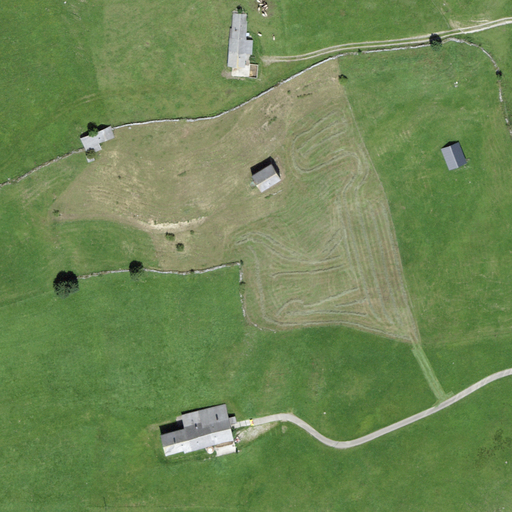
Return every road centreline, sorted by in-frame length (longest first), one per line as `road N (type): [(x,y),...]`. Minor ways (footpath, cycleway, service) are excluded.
road 1 (track): [(234,425),(292,418),(327,442),(346,444),(511,371)]
road 2 (track): [(511,20),(265,61)]
